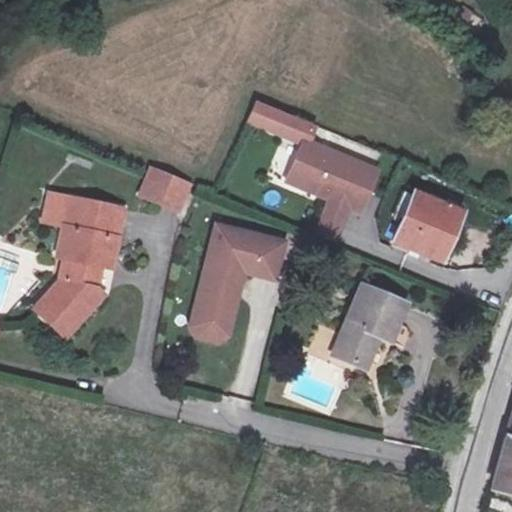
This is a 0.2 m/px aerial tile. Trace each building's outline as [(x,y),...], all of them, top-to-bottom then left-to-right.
[(375,166),(295,140),(278,179),(321,203),(308,235),(334,242),(345,213),(355,212),(375,166)] [(149,201),(161,173),(122,158),(112,186),(149,201)] [(434,193),(386,175),(366,225),(415,244),(434,193)] [(10,251),(19,254),(40,262),(31,281),(6,305),(36,337),(79,298),(71,289),(78,265),(85,266),(100,212),(29,189),(10,251)] [(283,240),(209,220),(185,333),(222,347),(245,278),(272,282),(283,240)] [(40,262),(19,254),(13,274),(31,281),(40,262)] [(383,288),(333,270),(304,339),(341,353),(355,323),(368,327),(383,288)] [(511,389),(480,484),(511,491),(511,389)]
